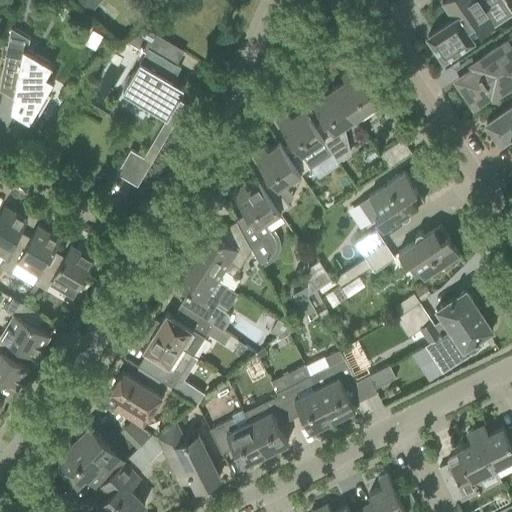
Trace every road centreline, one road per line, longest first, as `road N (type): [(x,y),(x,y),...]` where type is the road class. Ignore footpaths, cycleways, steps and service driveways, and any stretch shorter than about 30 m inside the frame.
road 1 (residential): [(355,0),(511,232)]
road 2 (residential): [(0,476),(156,245)]
road 3 (residential): [(156,245),(282,0)]
road 4 (residential): [(223,511),(396,426)]
road 5 (residential): [(0,160),(156,245)]
road 6 (residential): [(396,426),(511,366)]
